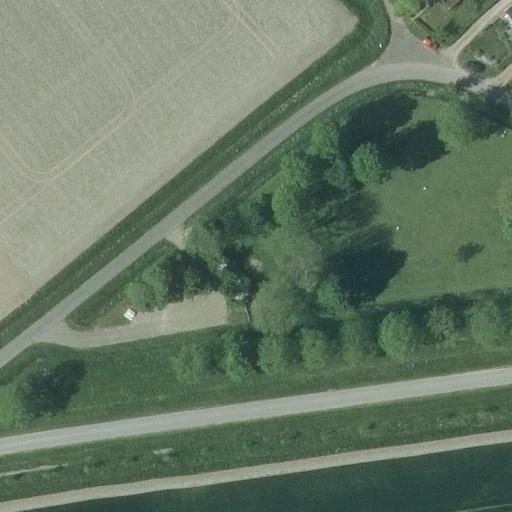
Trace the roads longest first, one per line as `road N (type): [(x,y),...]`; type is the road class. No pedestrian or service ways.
road 1 (residential): [(0,359),(311,108),(358,82),(397,70),(440,73),(511,100)]
road 2 (unclassified): [(0,448),(511,374)]
